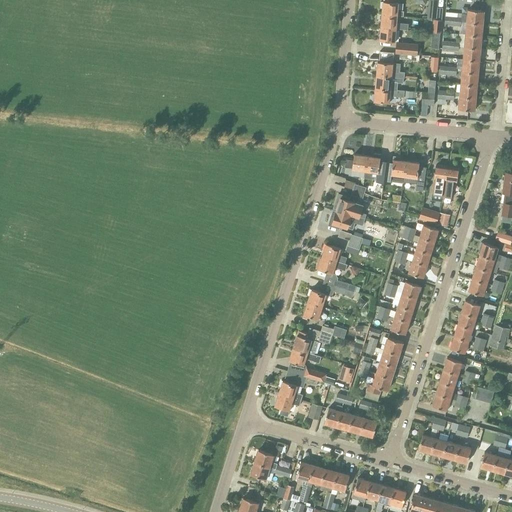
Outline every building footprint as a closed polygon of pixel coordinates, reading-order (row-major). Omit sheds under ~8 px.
[(382,14),(397,16),(404,16),(404,11),(398,10),(399,3),(400,3),(399,0),(386,0),(386,2),(383,2),(382,14)] [(436,19),(437,0),(429,0),(429,6),(427,6),(426,14),(428,14),(428,18),(434,19),(436,19)] [(437,0),(436,19),(434,19),(433,32),(441,33),(443,8),(438,7),(438,0),(437,0)] [(482,11),(467,9),(466,22),(481,23),(482,11)] [(382,14),(381,27),(396,28),(408,30),(409,24),(397,23),(397,16),(382,14)] [(445,24),(453,25),(454,16),(446,15),(445,24)] [(453,25),(461,26),(462,17),(454,16),(453,25)] [(466,22),(465,34),(481,35),(481,23),(466,22)] [(395,42),(396,28),(381,27),(380,40),(395,42)] [(465,34),(464,47),(480,48),(481,35),(465,34)] [(450,50),(459,51),(459,42),(450,41),(450,50)] [(396,52),(401,53),(412,54),(418,54),(419,44),(397,42),(396,52)] [(479,60),(480,48),(464,47),(463,59),(479,60)] [(378,61),(377,75),(392,76),(404,77),(404,78),(405,72),(400,71),(400,64),(393,63),(394,53),(379,51),(378,61)] [(463,59),(462,71),(478,73),(479,60),(463,59)] [(441,65),(440,74),(448,74),(449,66),(441,65)] [(449,66),(448,74),(457,75),(457,67),(449,66)] [(477,85),(478,73),(462,71),(461,84),(477,85)] [(377,75),(375,88),(390,89),(397,90),(398,82),(403,83),(404,77),(377,75)] [(476,97),(477,85),(461,84),(460,96),(476,97)] [(404,91),(390,89),(375,88),(374,101),(375,101),(375,103),(376,104),(381,105),(382,103),(382,102),(389,102),(390,96),(404,97),(404,91)] [(438,98),(446,99),(447,91),(439,90),(438,98)] [(446,99),(454,100),(455,91),(447,91),(446,99)] [(475,110),(476,97),(460,96),(459,109),(475,110)] [(365,171),(365,177),(377,179),(377,182),(384,182),(387,160),(380,159),(380,157),(381,154),(374,153),(373,156),(367,156),(365,171)] [(365,171),(367,156),(354,154),(352,169),(365,171)] [(387,160),(384,182),(390,183),(391,181),(403,183),(404,182),(404,176),(406,161),(400,160),(401,157),(394,156),(393,159),(393,161),(387,160)] [(404,176),(404,182),(416,184),(417,178),(419,162),(420,159),(413,159),(412,162),(406,161),(404,176)] [(445,181),(447,167),(436,165),(434,179),(433,192),(443,194),(443,192),(445,181)] [(445,181),(443,192),(444,193),(443,197),(450,197),(452,182),(456,182),(458,168),(447,167),(445,181)] [(424,191),(425,191),(428,175),(421,173),(419,184),(417,200),(423,200),(423,197),(424,191)] [(505,193),(503,202),(502,215),(511,216),(511,173),(506,173),(502,193),(505,193)] [(355,184),(353,189),(364,193),(366,188),(355,184)] [(364,193),(353,189),(351,194),(362,198),(364,193)] [(339,194),(335,204),(338,205),(337,210),(357,217),(364,219),(366,214),(361,212),(363,205),(349,200),(349,197),(339,194)] [(332,215),(329,225),(339,228),(340,225),(347,227),(353,229),(355,222),(363,224),(365,219),(364,219),(357,217),(337,210),(335,216),(332,215)] [(430,210),(428,219),(436,221),(438,212),(430,210)] [(447,226),(450,215),(440,213),(437,224),(447,226)] [(423,224),(420,236),(434,241),(438,229),(423,224)] [(406,226),(404,232),(415,235),(416,229),(406,226)] [(415,235),(404,232),(400,230),(400,232),(404,233),(403,237),(413,241),(415,235)] [(495,239),(511,245),(511,241),(511,235),(498,231),(495,239)] [(351,233),(349,239),(367,245),(369,239),(351,233)] [(431,253),(434,241),(420,236),(416,248),(431,253)] [(365,251),(367,245),(349,239),(347,245),(365,251)] [(481,249),(480,255),(494,260),(496,253),(498,248),(483,243),(483,244),(482,243),(480,249),(481,249)] [(322,256),(345,263),(346,257),(339,255),(341,248),(326,244),(322,256)] [(427,265),(431,253),(416,248),(412,260),(427,265)] [(396,255),(407,259),(409,253),(398,249),(396,255)] [(406,264),(407,259),(396,255),(395,261),(406,264)] [(499,266),(500,262),(494,260),(480,255),(476,267),(490,272),(493,265),(498,266),(499,266)] [(511,265),(511,261),(511,258),(502,255),(500,262),(511,265)] [(344,264),(345,263),(322,256),(321,261),(319,260),(316,268),(327,271),(324,282),(355,291),(359,293),(361,287),(338,280),(338,278),(336,274),(333,273),(335,267),(345,271),(347,265),(344,264)] [(423,277),(427,265),(412,260),(408,273),(423,277)] [(509,270),(511,265),(500,262),(499,266),(509,270)] [(487,284),(490,272),(476,267),(472,279),(487,284)] [(379,273),(367,268),(362,283),(374,287),(379,273)] [(483,296),(487,284),(472,279),(468,291),(483,296)] [(494,279),(493,285),(503,288),(505,282),(494,279)] [(402,293),(417,298),(420,286),(406,281),(402,293)] [(353,297),(355,291),(324,282),(321,292),(312,289),(308,302),(323,306),(326,294),(330,295),(333,294),(334,291),(353,297)] [(386,288),(397,291),(399,286),(388,282),(386,288)] [(502,294),(503,288),(493,285),(491,290),(502,294)] [(395,297),(397,291),(386,288),(384,294),(395,297)] [(413,309),(417,298),(402,293),(398,305),(413,309)] [(461,312),(476,317),(480,305),(465,300),(461,312)] [(319,319),(323,306),(308,302),(304,314),(319,319)] [(409,321),(413,309),(398,305),(395,317),(409,321)] [(378,312),(389,315),(390,309),(380,306),(378,312)] [(378,312),(377,318),(387,321),(389,315),(378,312)] [(472,329),(476,317),(461,312),(458,324),(472,329)] [(484,313),(482,319),(493,322),(495,316),(484,313)] [(405,333),(409,321),(395,317),(391,329),(405,333)] [(491,327),(493,322),(482,319),(480,324),(491,327)] [(352,332),(323,323),(321,331),(333,335),(350,340),(352,332)] [(468,340),(472,329),(458,324),(454,336),(468,340)] [(510,328),(496,324),(489,345),(503,349),(507,336),(508,336),(510,328)] [(381,330),(370,327),(368,334),(379,337),(381,330)] [(311,339),(312,337),(311,334),(299,330),(293,347),(314,354),(318,341),(311,339)] [(330,344),(333,335),(321,331),(319,339),(320,341),(330,344)] [(371,336),(368,344),(376,347),(378,338),(371,336)] [(465,352),(468,340),(454,336),(450,348),(465,352)] [(476,336),(474,342),(485,345),(487,340),(476,336)] [(384,350),(399,354),(403,342),(388,338),(384,350)] [(474,342),(472,348),(483,351),(485,345),(474,342)] [(355,343),(353,351),(360,353),(362,345),(355,343)] [(366,349),(365,352),(374,354),(376,347),(368,344),(366,349)] [(314,354),(293,347),(289,360),(304,364),(306,358),(320,363),(322,356),(314,354)] [(395,366),(399,354),(384,350),(380,361),(395,366)] [(400,354),(397,364),(405,367),(409,357),(400,354)] [(462,362),(447,358),(443,370),(458,374),(462,362)] [(363,360),(361,368),(369,370),(371,362),(363,360)] [(391,377),(395,366),(380,361),(377,373),(391,377)] [(347,383),(350,368),(338,366),(335,380),(347,383)] [(366,378),(369,370),(361,368),(359,376),(366,378)] [(311,378),(324,382),(326,374),(313,370),(311,378)] [(454,386),(458,374),(443,370),(439,382),(454,386)] [(465,370),(464,376),(474,379),(476,374),(465,370)] [(388,389),(391,377),(377,373),(373,384),(368,383),(366,390),(380,394),(383,388),(388,389)] [(464,376),(462,382),(472,385),(474,379),(464,376)] [(305,382),(316,386),(318,381),(306,377),(305,382)] [(283,381),(279,393),(302,400),(303,395),(295,392),(298,385),(283,381)] [(454,386),(439,382),(436,393),(451,398),(454,386)] [(479,400),(483,388),(477,386),(474,398),(479,400)] [(485,401),(488,389),(483,388),(479,400),(485,401)] [(488,389),(485,401),(491,403),(494,391),(488,389)] [(279,393),(275,405),(282,407),(280,414),(288,416),(290,410),(292,403),(300,406),(302,400),(279,393)] [(344,403),(346,395),(338,393),(336,401),(344,403)] [(447,410),(451,398),(436,393),(432,405),(447,410)] [(459,394),(457,400),(467,403),(469,397),(465,396),(459,394)] [(347,395),(346,395),(344,403),(352,405),(354,397),(347,395)] [(368,409),(370,402),(362,399),(360,407),(368,409)] [(455,405),(465,408),(467,403),(457,400),(455,405)] [(312,402),(309,416),(319,419),(323,405),(312,402)] [(370,402),(368,409),(376,412),(378,404),(370,402)] [(329,408),(325,423),(337,426),(341,411),(343,406),(337,405),(336,410),(329,408)] [(349,430),(354,415),(341,411),(337,426),(349,430)] [(361,433),(366,418),(354,415),(349,430),(361,433)] [(437,429),(440,418),(435,417),(432,427),(437,429)] [(366,418),(361,433),(374,437),(378,422),(366,418)] [(440,418),(437,429),(444,431),(447,420),(440,418)] [(456,434),(461,436),(464,425),(459,423),(456,434)] [(465,425),(461,436),(467,438),(471,426),(465,425)] [(431,453),(435,438),(423,434),(419,449),(431,453)] [(499,447),(502,436),(496,434),(493,445),(499,447)] [(508,437),(502,436),(499,447),(505,448),(508,437)] [(443,456),(447,441),(435,438),(431,453),(443,456)] [(455,459),(459,444),(447,441),(443,456),(455,459)] [(459,444),(455,459),(467,463),(471,448),(459,444)] [(258,450),(254,462),(270,467),(270,466),(276,468),(274,472),(282,475),(285,467),(277,464),(278,463),(276,462),(278,456),(273,455),(258,450)] [(493,470),(497,455),(485,452),(480,466),(493,470)] [(505,473),(509,458),(497,455),(493,470),(505,473)] [(266,478),(270,467),(254,462),(251,474),(266,478)] [(301,462),(297,476),(304,478),(302,485),(304,485),(302,492),(310,494),(312,487),(314,481),(309,480),(313,465),(301,462)] [(309,480),(314,481),(321,483),(325,469),(313,465),(309,480)] [(285,467),(282,475),(291,477),(293,469),(285,467)] [(333,486),(337,472),(325,469),(321,483),(333,486)] [(333,486),(331,492),(335,493),(336,493),(338,488),(345,490),(349,475),(337,472),(333,486)] [(364,502),(366,496),(370,481),(358,478),(354,493),(352,498),(364,502)] [(378,499),(382,484),(370,481),(366,496),(378,499)] [(389,505),(394,488),(382,484),(378,499),(385,502),(385,504),(389,505)] [(284,498),(297,502),(300,498),(292,495),(295,487),(288,485),(284,498)] [(390,505),(389,507),(401,511),(402,506),(406,491),(394,488),(390,503),(390,505)] [(326,499),(333,501),(335,493),(331,492),(328,491),(326,499)] [(302,492),(300,498),(297,502),(305,504),(306,502),(307,502),(310,494),(302,492)] [(417,511),(423,511),(427,497),(416,494),(411,510),(417,511)] [(243,497),(239,509),(247,511),(256,511),(260,503),(243,497)] [(436,511),(439,500),(427,497),(423,511),(436,511)] [(290,500),(284,498),(280,509),(287,511),(290,500)] [(333,501),(326,499),(323,507),(331,509),(333,501)] [(449,511),(451,504),(439,500),(436,511),(449,511)] [(305,504),(297,502),(295,509),(303,511),(305,504)]
